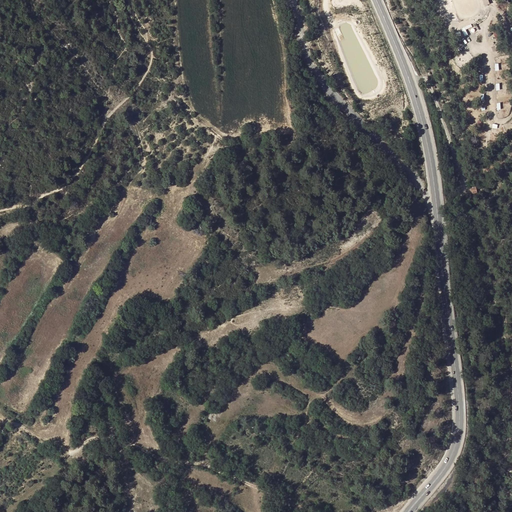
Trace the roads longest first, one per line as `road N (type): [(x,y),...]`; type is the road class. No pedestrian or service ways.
road 1 (primary): [(377,0),(430,153),(460,413),(450,457),(408,511)]
road 2 (track): [(0,418),(52,449),(101,439),(165,461),(199,460),(309,511)]
road 3 (track): [(435,199),(327,89),(305,51),(292,0)]
road 4 (track): [(145,34),(146,73),(105,114),(73,175),(0,206)]
